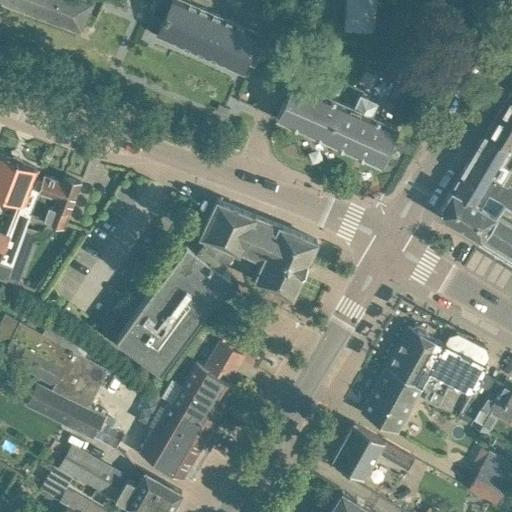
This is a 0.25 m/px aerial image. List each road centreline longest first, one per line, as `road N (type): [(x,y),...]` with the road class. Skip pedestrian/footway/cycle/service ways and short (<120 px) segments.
road 1 (tertiary): [(0,90),(319,208),(387,243)]
road 2 (tertiary): [(228,511),(387,243)]
road 3 (tertiary): [(387,243),(511,37)]
road 4 (tertiary): [(511,317),(387,243)]
